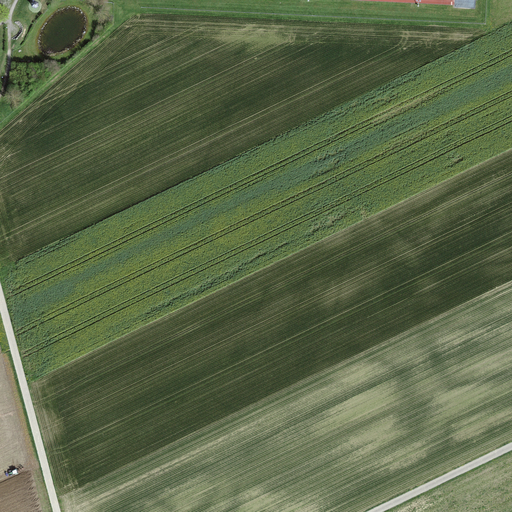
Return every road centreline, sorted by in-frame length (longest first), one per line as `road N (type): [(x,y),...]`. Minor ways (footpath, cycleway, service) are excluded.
road 1 (track): [(0,297),(57,511)]
road 2 (track): [(373,511),(511,445)]
